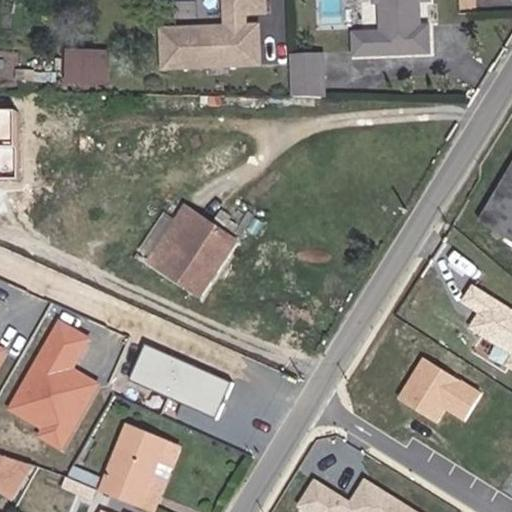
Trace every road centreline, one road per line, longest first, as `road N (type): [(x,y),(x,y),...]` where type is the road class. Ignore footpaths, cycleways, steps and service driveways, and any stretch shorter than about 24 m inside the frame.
road 1 (unclassified): [(313,399),(511,82)]
road 2 (unknown): [(328,375),(0,228)]
road 3 (residential): [(492,511),(313,399)]
road 4 (unclassified): [(244,511),(313,399)]
